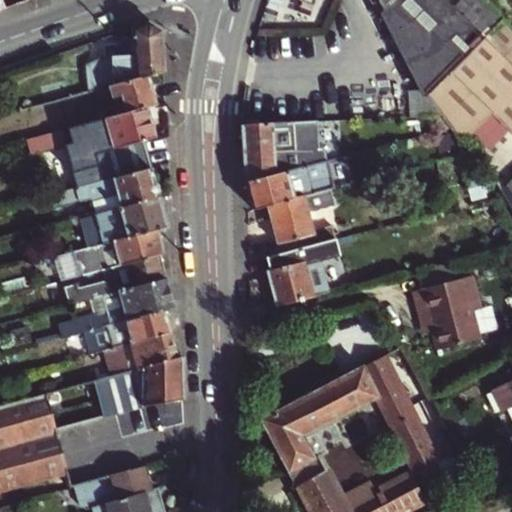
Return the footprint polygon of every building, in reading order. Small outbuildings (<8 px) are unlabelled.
[(470,148),(498,121),(511,111),(511,28),(483,0),(374,0),(421,90),(427,99),(437,115),(470,148)] [(148,25),(133,30),(135,52),(105,54),(106,71),(86,73),(87,94),(102,90),(149,76),(165,72),(163,35),(148,25)] [(106,71),(105,54),(86,64),(86,73),(106,71)] [(102,90),(110,118),(150,107),(157,105),(149,76),(102,90)] [(404,91),(405,116),(437,115),(427,99),(421,90),(404,91)] [(156,137),(150,107),(110,118),(29,142),(32,155),(68,144),(73,161),(92,155),(100,183),(151,169),(143,140),(156,137)] [(492,177),(511,161),(511,111),(498,121),(470,148),(472,149),(492,177)] [(245,180),(247,180),(326,160),(322,145),(318,146),(292,147),(291,133),(317,132),(316,120),(242,123),(245,180)] [(292,147),(318,146),(317,132),(291,133),(292,147)] [(326,160),(247,180),(253,207),(267,203),(304,193),(312,191),(309,179),(330,174),(326,160)] [(511,161),(492,177),(501,194),(511,217),(511,161)] [(96,216),(160,198),(151,169),(100,183),(47,197),(51,211),(91,200),(96,216)] [(312,191),(328,187),(333,186),(330,174),(309,179),(312,191)] [(267,203),(280,252),(317,243),(337,238),(341,236),(338,226),(314,233),(307,209),(332,202),(328,187),(312,191),(304,193),(267,203)] [(93,216),(101,245),(159,229),(168,226),(160,198),(96,216),(93,216)] [(91,200),(51,211),(56,227),(74,222),(93,216),(96,216),(91,200)] [(74,222),(82,250),(101,245),(93,216),(74,222)] [(102,271),(160,255),(166,254),(159,229),(101,245),(82,250),(72,253),(75,265),(98,259),(102,271)] [(266,270),(275,306),(321,294),(320,291),(336,287),(328,258),(341,255),(337,238),(317,243),(280,252),(266,256),(269,269),(266,270)] [(167,279),(160,255),(102,271),(107,288),(91,292),(85,289),(64,295),(67,307),(83,302),(167,279)] [(466,276),(408,291),(416,317),(423,315),(427,328),(433,349),(475,338),(468,311),(475,309),(466,276)] [(72,321),(75,335),(165,310),(175,308),(167,279),(83,302),(87,317),(72,321)] [(105,351),(170,333),(165,310),(75,335),(61,338),(64,349),(93,341),(96,353),(105,351)] [(423,315),(416,317),(419,329),(427,328),(423,315)] [(105,351),(112,377),(177,359),(170,333),(105,351)] [(177,359),(112,377),(104,380),(110,399),(184,379),(184,358),(177,359)] [(375,396),(386,416),(407,406),(394,383),(374,394),(360,367),(262,419),(289,470),(310,458),(313,457),(302,434),(375,396)] [(110,399),(116,416),(127,413),(183,402),(184,379),(110,399)] [(104,380),(0,408),(0,493),(68,475),(57,433),(116,416),(110,399),(104,380)] [(511,383),(488,393),(496,415),(508,410),(511,418),(511,383)] [(407,406),(386,416),(393,430),(414,419),(407,406)] [(414,419),(393,430),(415,473),(436,461),(414,419)] [(318,473),(310,458),(289,470),(297,484),(318,473)] [(393,511),(422,497),(409,474),(346,508),(325,469),(318,473),(297,484),(311,511),(393,511)] [(153,493),(147,470),(74,489),(79,508),(86,511),(87,511),(92,511),(164,511),(158,491),(153,493)]
